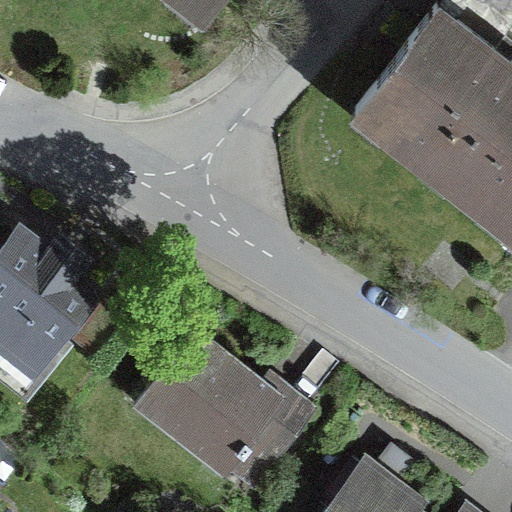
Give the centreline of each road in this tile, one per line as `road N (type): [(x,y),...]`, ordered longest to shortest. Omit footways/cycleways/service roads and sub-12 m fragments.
road 1 (residential): [(171,202),(511,408)]
road 2 (residential): [(171,202),(334,0)]
road 3 (residential): [(171,202),(0,109)]
